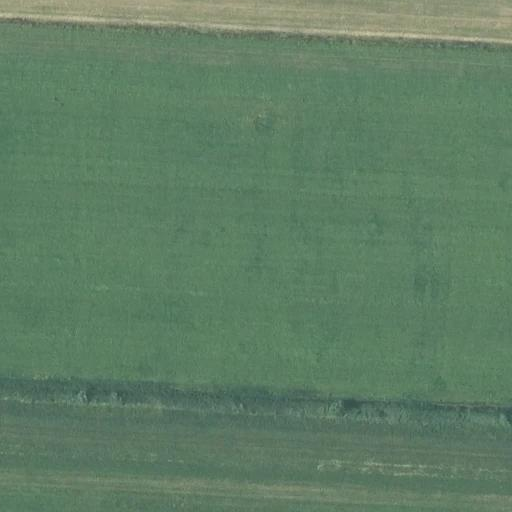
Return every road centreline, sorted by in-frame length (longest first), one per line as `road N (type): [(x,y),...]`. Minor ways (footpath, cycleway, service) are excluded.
road 1 (track): [(511,457),(0,434)]
road 2 (track): [(13,0),(511,26)]
